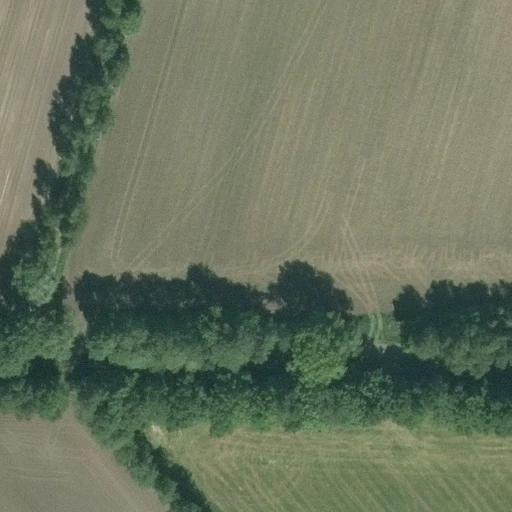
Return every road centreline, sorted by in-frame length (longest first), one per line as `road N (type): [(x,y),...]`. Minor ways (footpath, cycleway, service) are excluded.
road 1 (residential): [(0,353),(511,364)]
road 2 (track): [(27,354),(125,0)]
